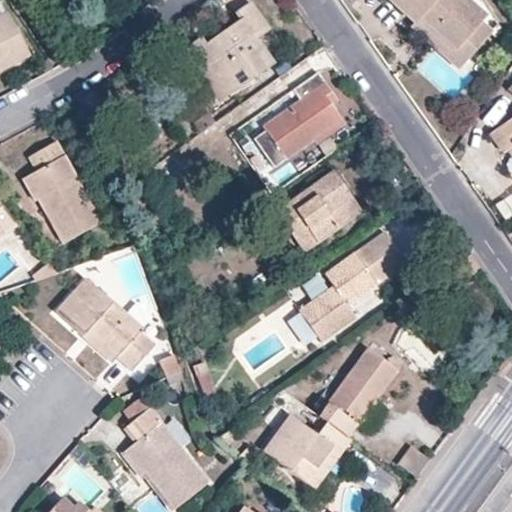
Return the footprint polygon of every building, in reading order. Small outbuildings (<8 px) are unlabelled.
[(483,15),(466,0),(386,0),(412,23),(417,17),(453,49),(478,21),(483,15)] [(273,61),(256,37),(270,28),(251,1),(235,11),(239,18),(204,43),(199,36),(183,48),(198,69),(207,63),(228,93),(273,61)] [(0,66),(24,53),(2,12),(0,13),(0,66)] [(456,68),(489,31),(478,21),(453,49),(417,17),(412,23),(409,26),(456,68)] [(228,93),(207,63),(198,69),(202,74),(219,99),(228,93)] [(292,87),(317,70),(316,68),(291,85),(292,87)] [(330,102),(318,85),(325,81),(317,70),(292,87),(300,98),(262,124),(264,126),(282,152),(286,157),(342,118),(330,102)] [(511,76),(502,83),(511,99),(511,98),(511,76)] [(337,97),(325,81),(318,85),(330,102),(337,97)] [(107,107),(94,87),(79,98),(89,119),(107,107)] [(200,131),(215,121),(208,111),(194,121),(200,131)] [(511,114),(488,132),(501,152),(505,149),(511,144),(511,114)] [(206,139),(221,129),(215,121),(200,131),(206,139)] [(282,152),(264,126),(241,142),(260,168),(282,152)] [(101,223),(56,142),(29,157),(37,171),(23,179),(36,202),(38,200),(63,244),(101,223)] [(318,240),(361,210),(333,169),(298,193),(299,195),(292,201),(291,198),(276,209),(295,237),(309,228),(318,240)] [(16,224),(0,204),(0,229),(1,229),(5,233),(16,224)] [(318,240),(309,228),(295,237),(304,250),(318,240)] [(346,303),(406,260),(385,230),(325,272),(334,284),(328,288),(313,299),(299,309),(321,340),(355,315),(346,303)] [(481,267),(471,251),(457,261),(468,276),(481,267)] [(328,288),(318,273),(302,284),(313,299),(328,288)] [(142,330),(86,280),(56,313),(83,337),(88,331),(118,358),(132,371),(154,347),(139,334),(142,330)] [(118,358),(88,331),(83,337),(112,364),(118,358)] [(344,437),(398,363),(389,356),(384,362),(364,348),(314,415),(323,421),(344,437)] [(180,372),(173,356),(159,362),(166,378),(180,372)] [(206,373),(203,364),(193,367),(197,376),(206,373)] [(213,394),(206,373),(197,376),(204,397),(213,394)] [(150,409),(141,398),(122,412),(131,424),(150,409)] [(207,484),(150,409),(131,424),(126,428),(138,442),(127,450),(173,510),(207,484)] [(346,439),(344,437),(323,421),(313,434),(285,414),(259,450),(302,482),(329,446),(337,452),(346,439)] [(415,477),(428,459),(409,445),(395,463),(415,477)] [(310,488),(337,452),(329,446),(302,482),(310,488)] [(98,511),(94,508),(89,511),(87,511),(77,503),(72,509),(61,499),(48,511),(98,511)]
